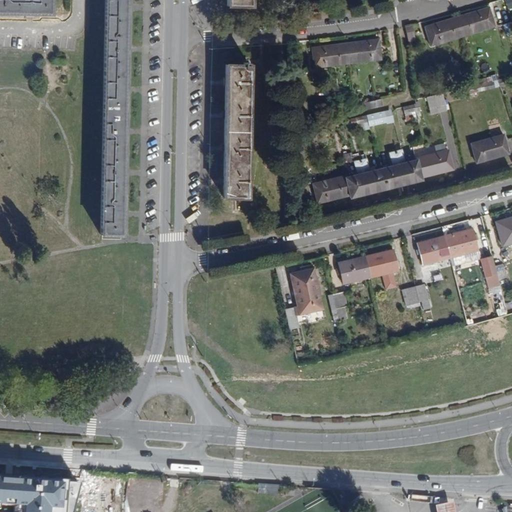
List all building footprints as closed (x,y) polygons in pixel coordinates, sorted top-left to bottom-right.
[(51,0),(0,0),(0,13),(51,14),(51,0)] [(125,0),(104,0),(100,234),(120,235),(125,0)] [(488,7),(456,17),(462,36),(494,26),(488,7)] [(462,36),(456,17),(425,26),(431,46),(462,36)] [(415,41),(411,24),(405,26),(408,42),(415,41)] [(378,39),(344,43),(347,63),(380,59),(378,39)] [(347,63),(344,43),(312,47),(314,67),(347,63)] [(249,65),(225,64),(222,197),(246,198),(249,65)] [(511,92),(508,77),(498,80),(502,95),(511,92)] [(484,83),(483,83),(477,84),(467,87),(468,94),(474,92),(475,97),(486,94),(484,83)] [(429,114),(446,110),(442,95),(425,99),(429,114)] [(360,101),(361,104),(362,110),(381,105),(379,96),(360,101)] [(416,112),(420,111),(418,103),(411,105),(410,105),(412,112),(416,112)] [(316,121),(315,104),(306,105),(308,121),(316,121)] [(354,118),(364,115),(362,110),(361,104),(352,106),(354,118)] [(412,112),(410,105),(403,107),(406,120),(413,118),(412,112)] [(354,118),(352,106),(340,108),(342,122),(344,121),(350,119),(354,118)] [(364,115),(354,118),(350,119),(352,126),(357,125),(358,130),(368,128),(366,115),(364,115)] [(302,125),(303,131),(311,129),(316,128),(340,123),(339,116),(302,125)] [(311,129),(303,131),(305,139),(313,137),(311,129)] [(507,154),(502,136),(470,145),(475,164),(507,154)] [(415,156),(421,154),(420,147),(413,149),(415,156)] [(395,151),(398,163),(403,162),(401,149),(395,151)] [(415,158),(415,159),(420,177),(452,169),(447,150),(415,158)] [(391,165),(398,163),(395,151),(388,152),(391,165)] [(345,163),(353,161),(352,155),(351,152),(343,154),(345,163)] [(360,160),(363,172),(369,171),(366,159),(360,160)] [(403,162),(398,163),(403,184),(421,180),(420,177),(415,159),(403,162)] [(356,174),(363,172),(360,160),(353,161),(356,174)] [(391,165),(380,168),(386,189),(403,184),(398,163),(391,165)] [(386,189),(380,168),(369,171),(363,172),(368,193),(386,189)] [(356,174),(345,177),(350,195),(350,198),(368,193),(363,172),(356,174)] [(350,195),(345,177),(345,175),(312,184),(317,203),(350,195)] [(511,242),(511,217),(497,222),(503,245),(511,242)] [(444,236),(449,257),(477,250),(471,229),(444,236)] [(449,257),(444,236),(417,243),(423,264),(449,257)] [(365,256),(370,277),(382,274),(386,289),(396,286),(392,272),(397,270),(392,249),(365,256)] [(370,277),(365,256),(338,262),(343,283),(370,277)] [(506,278),(502,263),(494,266),(498,281),(506,278)] [(436,266),(423,267),(425,282),(438,281),(436,266)] [(498,282),(498,281),(494,266),(486,268),(490,283),(498,282)] [(318,291),(313,268),(290,274),(297,306),(284,309),(289,329),(291,329),(296,328),(299,327),(296,316),(315,312),(311,293),(318,291)] [(430,308),(424,284),(415,286),(415,287),(419,302),(421,301),(423,309),(430,308)] [(408,289),(414,317),(422,315),(419,302),(415,287),(408,289)] [(346,306),(343,291),(332,294),(335,308),(346,306)] [(503,298),(496,299),(497,313),(504,313),(503,298)] [(301,350),(296,328),(291,329),(296,351),(301,350)] [(0,511),(9,511),(9,510),(15,511),(18,478),(0,475),(0,511)] [(63,485),(46,483),(41,511),(51,511),(53,502),(60,503),(63,485)] [(280,485),(258,483),(257,493),(279,494),(280,485)] [(225,491),(200,489),(199,501),(224,503),(225,491)] [(454,511),(452,502),(434,506),(435,511),(454,511)]
